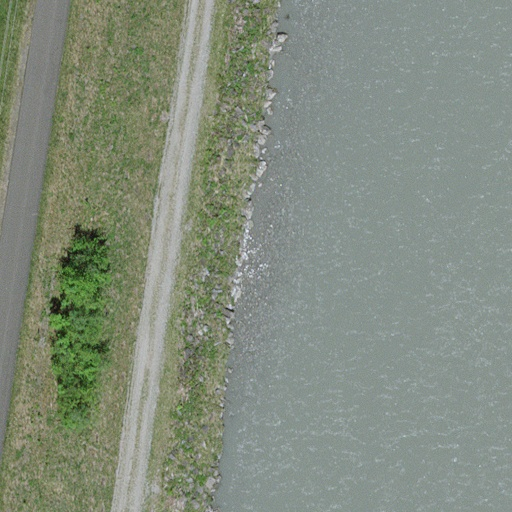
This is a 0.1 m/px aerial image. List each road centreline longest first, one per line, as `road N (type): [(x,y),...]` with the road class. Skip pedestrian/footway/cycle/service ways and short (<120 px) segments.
road 1 (track): [(205,0),(129,511)]
road 2 (track): [(50,0),(0,326)]
